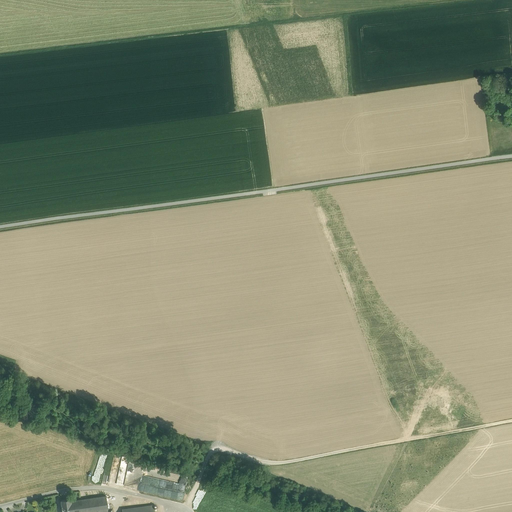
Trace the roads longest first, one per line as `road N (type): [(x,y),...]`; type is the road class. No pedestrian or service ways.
road 1 (track): [(461,0),(0,53)]
road 2 (track): [(186,507),(213,449),(272,465),(511,422)]
road 3 (unclassified): [(0,506),(104,487),(190,511)]
